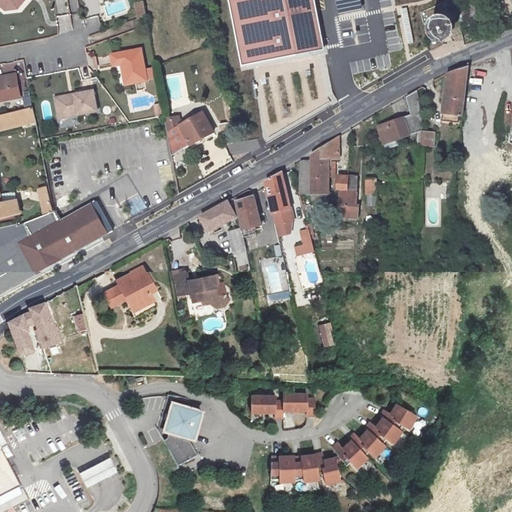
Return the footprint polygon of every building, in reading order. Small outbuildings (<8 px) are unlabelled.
[(17,11),(26,0),(22,0),(15,9),(2,0),(0,0),(0,7),(6,13),(17,11)] [(2,0),(15,9),(22,0),(2,0)] [(229,0),(241,65),(323,48),(313,0),(229,0)] [(360,0),(336,0),(339,13),(363,8),(360,0)] [(407,8),(402,9),(408,43),(413,42),(407,8)] [(450,17),(447,15),(445,15),(440,15),(438,16),(435,17),(431,22),(430,27),(430,32),(432,36),(434,38),(438,40),(442,41),(446,41),(448,40),(452,38),(455,34),(456,30),(456,25),(454,21),(451,18),(450,17)] [(147,81),(141,49),(111,55),(114,66),(122,65),(126,85),(147,81)] [(469,65),(446,73),(441,116),(462,118),(466,87),(469,65)] [(0,79),(0,101),(22,98),(18,74),(9,75),(9,78),(0,79)] [(415,147),(416,133),(417,89),(406,96),(411,113),(377,128),(385,145),(411,133),(411,147),(415,147)] [(236,125),(230,99),(229,90),(223,92),(228,119),(226,119),(226,122),(219,123),(220,128),(236,125)] [(76,98),(57,101),(60,118),(98,111),(94,91),(75,94),(76,98)] [(35,108),(20,111),(23,123),(37,120),(35,108)] [(0,127),(23,123),(20,111),(0,115),(0,127)] [(216,134),(204,112),(181,125),(179,115),(166,121),(173,159),(216,134)] [(432,149),(433,135),(416,133),(415,147),(432,149)] [(313,153),(313,159),(302,160),(303,196),(327,195),(327,160),(340,159),(340,136),(313,153)] [(268,195),(273,213),(291,208),(282,171),(265,180),(268,195)] [(337,175),(337,191),(339,191),(341,191),(348,191),(348,175),(337,175)] [(365,194),(376,194),(376,178),(365,177),(365,194)] [(265,180),(256,185),(263,197),(268,195),(265,180)] [(44,188),(47,204),(54,203),(51,187),(44,188)] [(357,206),(357,191),(348,191),(341,191),(341,201),(348,201),(348,205),(357,206)] [(238,215),(242,230),(260,226),(254,197),(235,201),(238,215)] [(235,201),(234,198),(200,216),(209,231),(238,215),(235,201)] [(4,224),(0,225),(0,291),(109,232),(93,203),(63,220),(58,211),(56,211),(55,208),(19,223),(18,221),(4,224)] [(239,228),(229,231),(227,234),(234,254),(236,254),(237,256),(245,255),(239,228)] [(311,228),(300,230),(303,244),(295,247),(298,256),(317,251),(311,228)] [(134,276),(144,271),(142,267),(132,272),(134,276)] [(195,301),(203,299),(213,297),(214,301),(218,303),(225,302),(228,297),(227,289),(222,285),(218,285),(215,274),(200,277),(200,279),(191,281),(189,270),(174,272),(178,294),(192,291),(195,301)] [(129,304),(137,300),(141,306),(153,299),(148,290),(153,287),(144,271),(134,276),(132,272),(116,281),(119,288),(122,292),(118,295),(115,290),(104,296),(110,306),(126,298),(129,304)] [(227,289),(226,281),(221,282),(219,273),(215,274),(218,285),(222,285),(227,289)] [(214,301),(213,297),(203,299),(205,303),(211,302),(216,306),(227,304),(231,298),(231,296),(228,297),(225,302),(218,303),(214,301)] [(137,300),(129,304),(133,310),(141,306),(137,300)] [(36,330),(43,348),(60,341),(45,303),(30,308),(31,311),(25,313),(10,321),(22,356),(37,351),(31,332),(36,330)] [(77,327),(86,324),(81,303),(71,305),(77,327)] [(318,325),(322,348),(333,346),(329,323),(318,325)] [(284,400),(283,410),(307,411),(307,416),(315,416),(315,400),(308,399),(308,394),(284,393),(284,400)] [(276,395),(252,394),(251,411),(275,412),(275,417),(283,417),(283,410),(284,400),(276,400),(276,395)] [(203,411),(171,402),(162,432),(168,434),(167,439),(163,440),(177,466),(197,454),(189,441),(194,442),(203,411)] [(383,418),(400,429),(403,425),(410,429),(417,420),(398,406),(391,415),(385,411),(381,416),(383,418)] [(368,430),(383,443),(387,439),(394,443),(402,431),(400,429),(383,418),(377,427),(370,422),(366,428),(368,430)] [(355,433),(350,439),(352,441),(366,456),(370,452),(376,457),(386,445),(383,443),(368,430),(361,438),(355,433)] [(338,443),(333,447),(346,466),(351,462),(356,468),(367,458),(366,456),(352,441),(343,448),(338,443)] [(0,503),(21,493),(0,449),(0,503)] [(321,454),(315,455),(317,478),(323,477),(325,484),(339,481),(334,458),(323,461),(321,454)] [(315,455),(293,457),(293,480),(302,479),(302,482),(317,480),(317,478),(315,455)] [(293,456),(271,456),(269,479),(277,478),(278,481),(293,481),(293,480),(293,457),(293,456)] [(78,474),(86,489),(117,473),(109,458),(78,474)]
